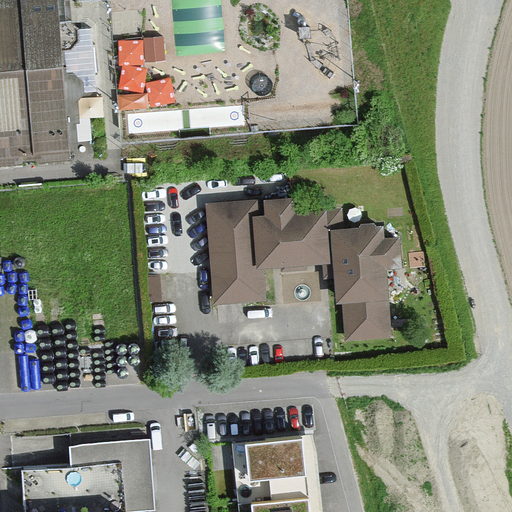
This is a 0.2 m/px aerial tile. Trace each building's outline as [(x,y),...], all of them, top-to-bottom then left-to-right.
[(57,0),(0,0),(0,165),(30,164),(70,160),(57,0)] [(165,29),(116,33),(122,104),(175,100),(173,70),(149,72),(148,57),(167,56),(165,29)] [(205,202),(212,305),(265,301),(263,268),(335,263),(337,302),(390,298),(388,269),(402,268),(399,232),(384,233),(383,219),(329,223),(327,206),(304,208),(303,192),(261,195),(261,198),(205,202)] [(233,438),(240,511),(311,511),(310,505),(304,446),(303,430),(233,438)] [(27,511),(127,511),(127,507),(155,505),(149,433),(70,439),(71,454),(23,458),(27,511)]
